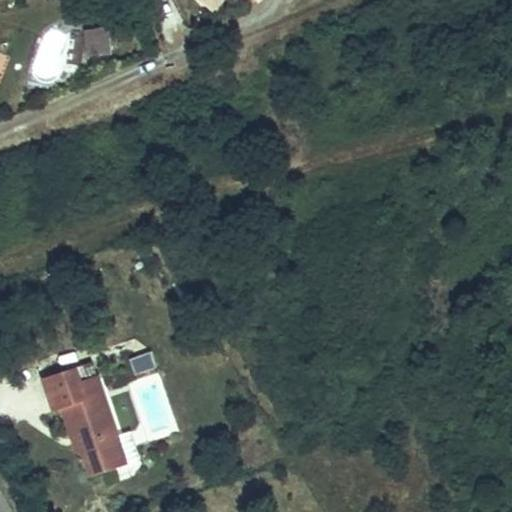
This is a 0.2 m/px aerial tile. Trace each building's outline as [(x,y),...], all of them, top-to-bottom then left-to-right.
[(198,0),(216,16),(230,0),(198,0)] [(111,57),(108,30),(89,32),(92,59),(111,57)] [(155,363),(149,347),(127,355),(133,371),(155,363)] [(125,460),(90,358),(41,375),(52,408),(61,405),(70,434),(75,432),(80,445),(89,473),(125,460)] [(80,445),(75,432),(70,434),(75,447),(80,445)]
